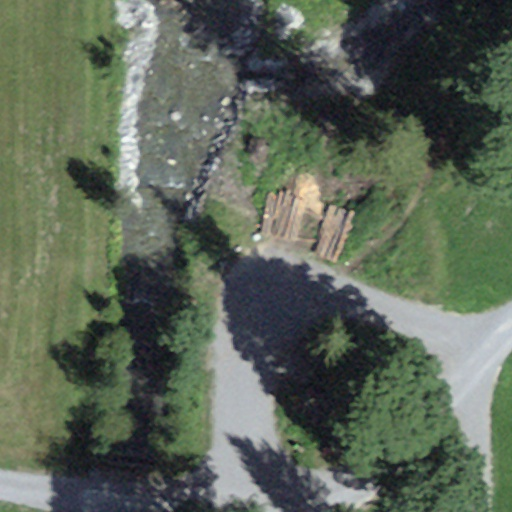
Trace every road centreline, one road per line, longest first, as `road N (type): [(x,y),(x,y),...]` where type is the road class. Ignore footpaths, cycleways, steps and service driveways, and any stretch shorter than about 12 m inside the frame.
road 1 (track): [(217,504),(317,493),(372,464),(476,350)]
road 2 (track): [(476,350),(280,277),(252,295)]
road 3 (track): [(217,504),(252,295)]
road 4 (track): [(476,350),(475,511)]
road 5 (track): [(64,499),(217,504)]
